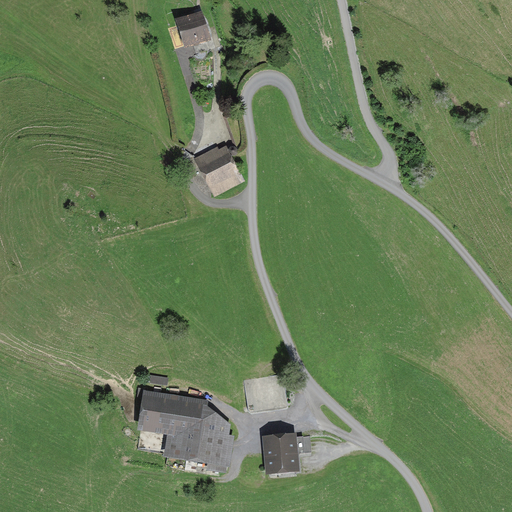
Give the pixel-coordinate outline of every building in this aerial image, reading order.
[(200,18),(177,27),(186,51),(209,43),(200,18)] [(225,148),(196,163),(215,199),(244,184),(225,148)] [(281,375),(246,381),(251,413),(286,407),(281,375)] [(211,407),(146,396),(141,434),(171,439),(168,460),(237,471),(237,429),(211,407)] [(294,435),(267,437),(270,473),(297,470),(294,435)]
